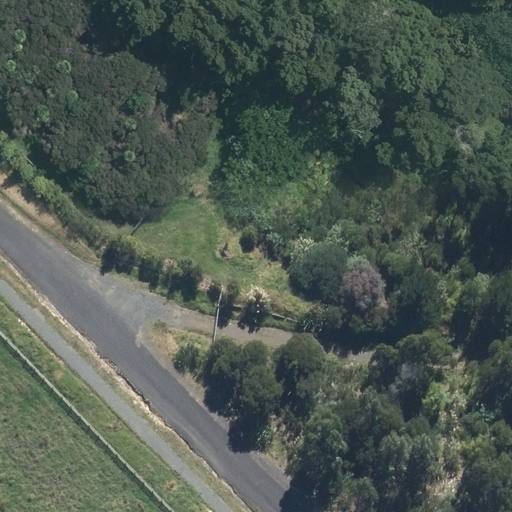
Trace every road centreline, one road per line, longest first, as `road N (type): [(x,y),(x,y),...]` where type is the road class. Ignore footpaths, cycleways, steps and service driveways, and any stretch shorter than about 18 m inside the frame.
road 1 (track): [(81,310),(443,358),(511,357)]
road 2 (unclassified): [(281,511),(0,228)]
